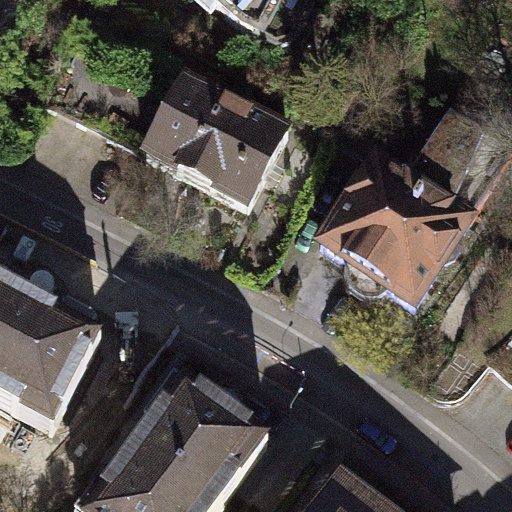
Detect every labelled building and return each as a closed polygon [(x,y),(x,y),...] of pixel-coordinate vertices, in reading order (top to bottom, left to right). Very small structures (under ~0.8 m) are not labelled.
[(213,0),(216,2),(211,8),(238,30),(269,47),(291,43),(309,9),(305,0),(213,0)] [(145,162),(176,102),(77,50),(45,110),(145,162)] [(145,162),(248,216),(287,139),(185,86),(176,102),(145,162)] [(389,299),(414,314),(443,268),(453,264),(460,250),(461,239),(511,159),(511,154),(450,116),(406,185),(375,165),(318,254),(345,271),(344,282),(347,293),(354,301),(367,304),(380,303),(389,299)] [(0,294),(0,408),(56,436),(102,343),(0,294)] [(511,334),(486,366),(511,387),(511,334)] [(219,511),(267,445),(184,388),(97,511),(219,511)] [(363,511),(341,496),(328,511),(363,511)]
